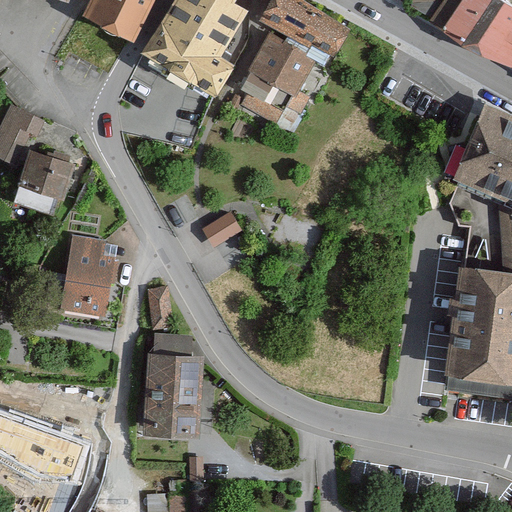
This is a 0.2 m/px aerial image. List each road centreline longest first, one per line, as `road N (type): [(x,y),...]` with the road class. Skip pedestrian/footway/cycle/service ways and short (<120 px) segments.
road 1 (residential): [(160,0),(102,119),(111,150),(239,366),(314,413),(511,457)]
road 2 (secondary): [(355,0),(511,85)]
road 3 (unknown): [(128,350),(0,329)]
